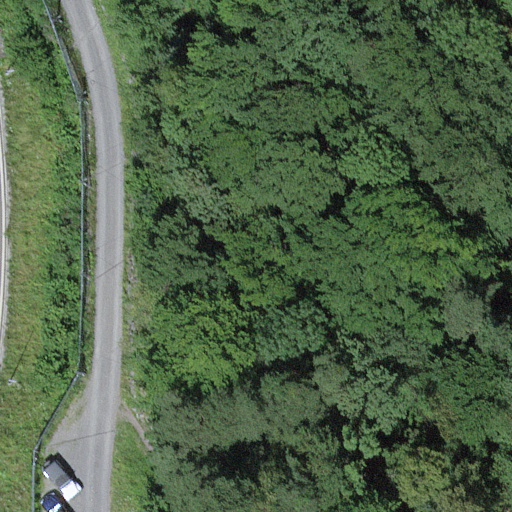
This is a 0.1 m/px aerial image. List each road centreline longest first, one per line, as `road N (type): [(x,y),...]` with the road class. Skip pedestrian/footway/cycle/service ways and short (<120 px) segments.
road 1 (track): [(95,511),(114,393),(112,135),(104,76),(77,0)]
road 2 (trunk): [(511,198),(220,0)]
